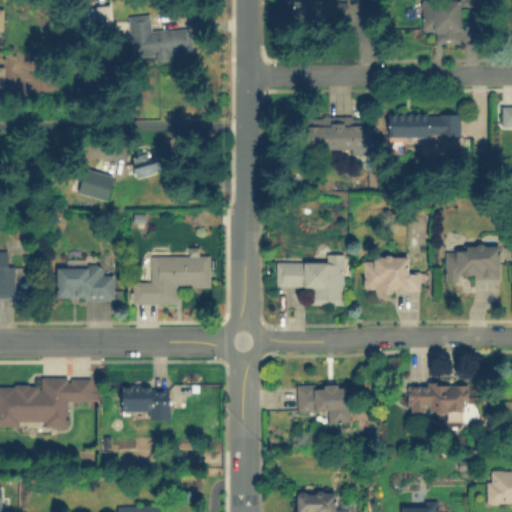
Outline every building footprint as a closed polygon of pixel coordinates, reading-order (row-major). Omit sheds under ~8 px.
[(345,0),(294,0),(294,22),(345,22),(345,0)] [(460,41),(460,0),(419,0),(419,29),(433,29),(433,41),(460,41)] [(109,5),(96,4),(95,20),(109,20),(109,5)] [(150,29),(148,13),(127,14),(131,58),(190,53),(188,26),(150,29)] [(511,104),(499,104),(499,125),(511,125),(511,104)] [(387,135),(459,134),(459,111),(387,112),(387,135)] [(305,114),(304,148),(365,149),(366,115),(305,114)] [(134,176),(162,168),(156,148),(128,156),(134,176)] [(105,198),(112,174),(82,166),(75,190),(105,198)] [(497,278),(496,244),(442,245),(443,278),(497,278)] [(0,249),(0,296),(13,296),(13,264),(5,264),(5,249),(0,249)] [(149,253),(149,280),(131,280),(131,302),(176,302),(176,286),(208,286),(208,253),(149,253)] [(361,290),(417,291),(418,271),(406,271),(406,254),(370,254),(370,258),(361,258),(361,290)] [(63,259),(63,264),(54,264),(53,298),(112,298),(112,273),(101,273),(101,260),(63,259)] [(274,285),(307,285),(307,303),(342,303),(342,260),(274,260),(274,285)] [(0,423),(43,423),(43,426),(66,426),(66,399),(88,399),(88,376),(40,375),(39,385),(0,384),(0,423)] [(348,420),(347,382),(294,383),(295,409),(326,409),(326,421),(348,420)] [(465,382),(406,382),(406,410),(465,410),(465,382)] [(167,418),(167,384),(118,384),(118,418),(167,418)] [(511,468),(484,469),(485,503),(511,503),(511,468)] [(293,489),(293,511),(346,511),(346,507),(332,507),(332,489),(293,489)] [(398,502),(398,511),(436,511),(436,502),(398,502)] [(169,511),(169,503),(116,504),(116,511),(169,511)]
